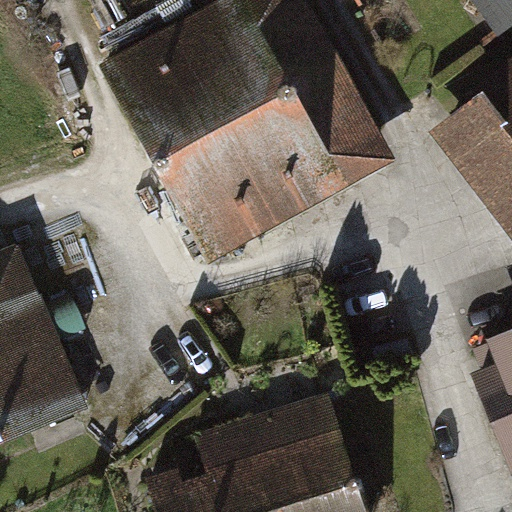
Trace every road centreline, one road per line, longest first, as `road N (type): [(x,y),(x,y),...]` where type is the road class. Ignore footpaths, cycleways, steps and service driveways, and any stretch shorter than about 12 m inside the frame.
road 1 (track): [(324,0),(418,181),(416,266)]
road 2 (track): [(129,174),(66,35),(60,0)]
